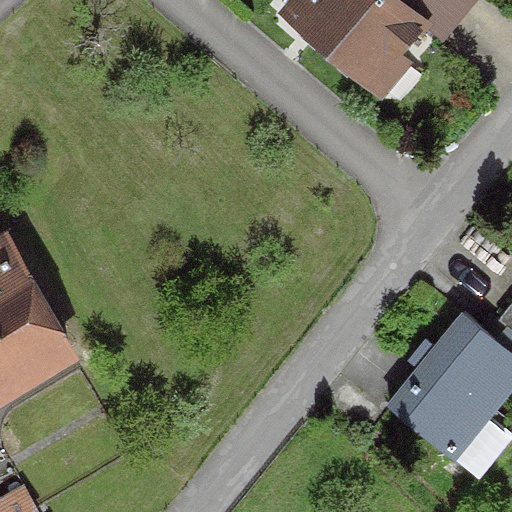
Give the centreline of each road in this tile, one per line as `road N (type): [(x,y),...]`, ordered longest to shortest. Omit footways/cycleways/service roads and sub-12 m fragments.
road 1 (residential): [(192,511),(423,218)]
road 2 (residential): [(423,218),(173,0)]
road 3 (residential): [(423,218),(511,116)]
